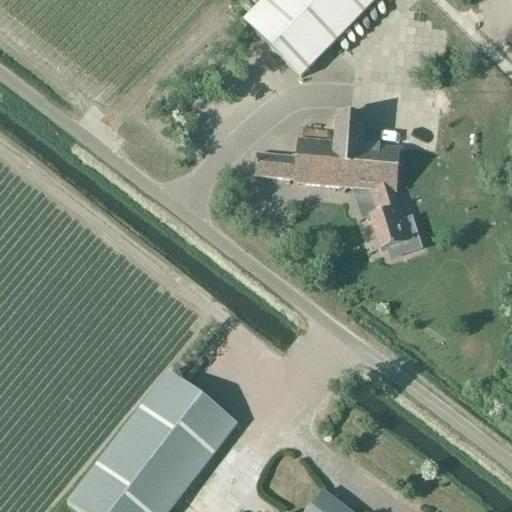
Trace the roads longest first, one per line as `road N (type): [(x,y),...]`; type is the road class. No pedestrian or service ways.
road 1 (unclassified): [(511,466),(0,78)]
road 2 (track): [(337,333),(215,511)]
